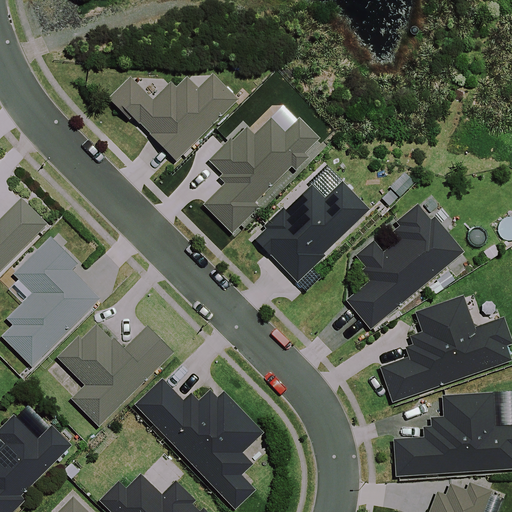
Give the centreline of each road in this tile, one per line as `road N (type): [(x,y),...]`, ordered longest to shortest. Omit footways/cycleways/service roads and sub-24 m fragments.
road 1 (residential): [(331,511),(332,437),(299,384),(63,147),(23,101),(0,57)]
road 2 (track): [(2,64),(91,29),(201,2)]
